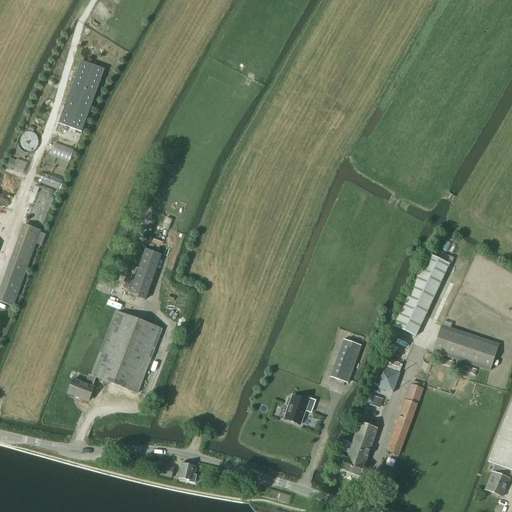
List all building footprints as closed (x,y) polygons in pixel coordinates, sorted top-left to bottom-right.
[(100,37),(65,94),(86,107),(121,50),(100,37)] [(9,159),(5,168),(12,171),(13,169),(16,162),(9,159)] [(40,231),(25,226),(0,294),(0,302),(12,307),(40,231)] [(160,255),(145,250),(129,295),(144,300),(160,255)] [(427,255),(393,327),(415,337),(452,258),(440,253),(437,259),(427,255)] [(84,384),(73,380),(68,394),(88,402),(93,388),(92,387),(96,378),(137,394),(161,330),(115,312),(91,375),(88,374),(84,384)] [(432,352),(489,371),(498,345),(441,326),(432,352)] [(361,346),(343,340),(330,378),(347,384),(361,346)] [(380,368),(373,387),(392,393),(399,375),(380,368)] [(422,390),(421,389),(411,386),(410,385),(387,451),(399,455),(422,390)] [(307,402),(292,396),(291,399),(290,399),(288,400),(286,405),(287,407),(288,408),(284,420),(300,426),(305,410),(311,412),(315,401),(308,399),(307,402)] [(372,396),(370,404),(380,407),(383,400),(372,396)] [(511,405),(489,463),(495,466),(484,490),(502,497),(511,472),(511,405)] [(340,450),(340,451),(349,454),(347,459),(344,458),(340,470),(360,477),(364,466),(367,458),(371,445),(377,430),(359,423),(353,439),(352,444),(343,441),(340,450)] [(159,464),(156,475),(171,479),(174,468),(171,467),(159,464)] [(189,481),(188,483),(195,484),(196,476),(195,475),(196,467),(192,466),(181,464),(178,478),(189,481)]
